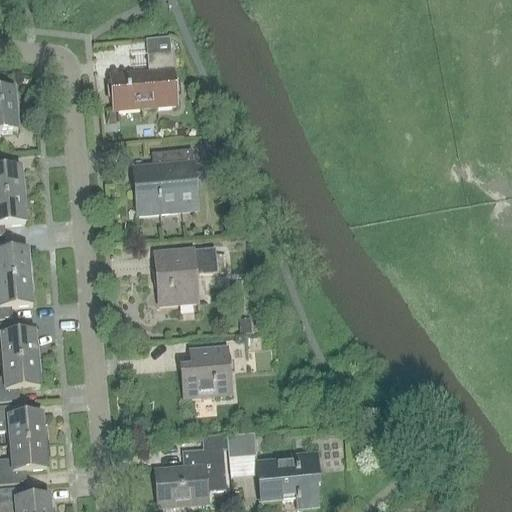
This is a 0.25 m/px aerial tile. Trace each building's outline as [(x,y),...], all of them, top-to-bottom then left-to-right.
[(113,114),(108,114),(108,125),(115,124),(114,114),(175,108),(170,54),(146,56),(148,76),(110,80),(113,114)] [(0,135),(17,134),(13,93),(0,94),(0,135)] [(213,144),(199,145),(200,159),(214,158),(213,144)] [(136,218),(196,213),(191,153),(150,156),(152,170),(132,172),(136,218)] [(0,201),(22,200),(20,172),(0,174),(0,201)] [(22,200),(0,201),(0,228),(25,227),(22,200)] [(192,253),(154,257),(158,309),(196,306),(194,278),(216,276),(214,258),(214,252),(192,254),(192,253)] [(0,283),(29,281),(27,254),(0,256),(0,283)] [(224,257),(214,258),(216,276),(225,275),(224,257)] [(3,311),(32,309),(29,281),(0,283),(0,323),(4,323),(3,311)] [(239,322),(240,337),(250,336),(249,321),(239,322)] [(0,352),(1,352),(2,367),(37,364),(34,336),(5,339),(4,327),(0,327),(0,352)] [(182,403),(230,398),(226,351),(188,354),(190,370),(179,371),(182,403)] [(37,364),(2,367),(3,380),(0,380),(0,406),(11,405),(10,393),(39,391),(37,364)] [(0,435),(8,434),(9,449),(44,446),(41,418),(12,421),(11,409),(0,409),(0,435)] [(255,459),(253,437),(225,439),(228,462),(255,459)] [(225,493),(222,453),(226,452),(225,439),(201,441),(202,453),(181,455),(182,472),(158,474),(161,511),(181,511),(202,510),(201,495),(225,493)] [(44,446),(9,449),(10,462),(0,463),(0,488),(18,487),(17,475),(46,473),(44,446)] [(296,511),(305,511),(317,511),(315,490),(318,489),(315,457),(290,460),(290,464),(277,465),(256,467),(260,507),(280,505),(280,503),(295,502),(295,501),(296,511)] [(0,511),(49,511),(48,500),(19,503),(18,491),(0,492),(0,511)]
